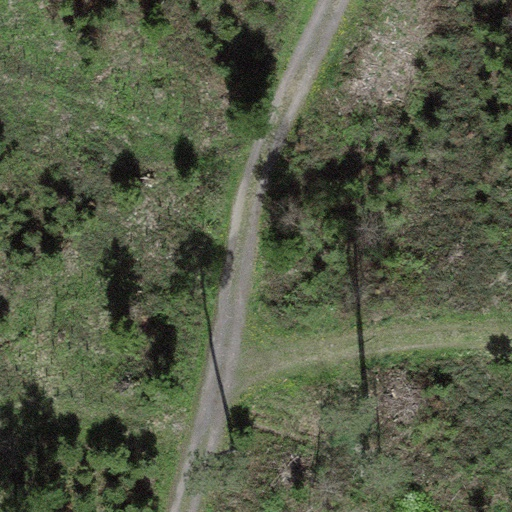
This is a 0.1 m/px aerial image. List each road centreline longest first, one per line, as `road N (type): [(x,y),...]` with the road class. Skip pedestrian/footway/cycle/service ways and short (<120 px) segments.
road 1 (track): [(339,0),(285,147),(184,511)]
road 2 (track): [(511,341),(225,347)]
